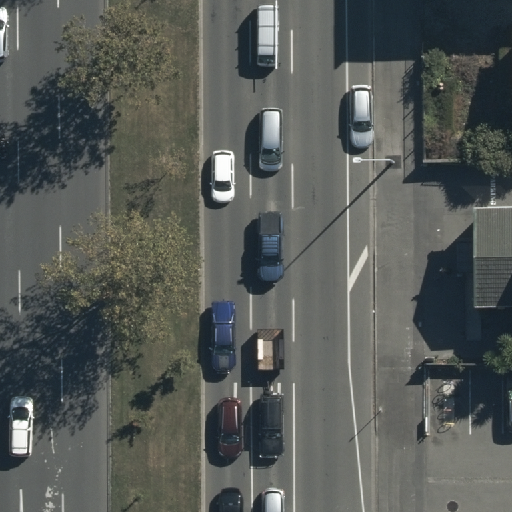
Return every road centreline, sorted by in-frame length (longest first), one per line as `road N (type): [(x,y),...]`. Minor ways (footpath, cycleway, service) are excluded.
road 1 (primary): [(275,0),(291,511)]
road 2 (primary): [(40,413),(39,0)]
